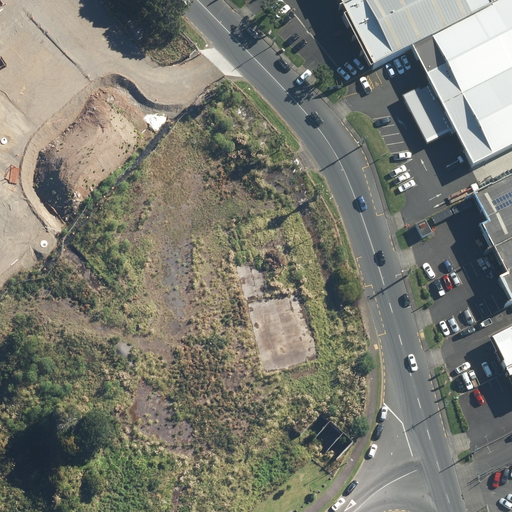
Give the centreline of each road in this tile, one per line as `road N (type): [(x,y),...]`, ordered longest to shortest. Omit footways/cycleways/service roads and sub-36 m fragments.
road 1 (tertiary): [(434,457),(350,186),(317,127),(240,42)]
road 2 (residential): [(240,42),(96,190),(42,216)]
